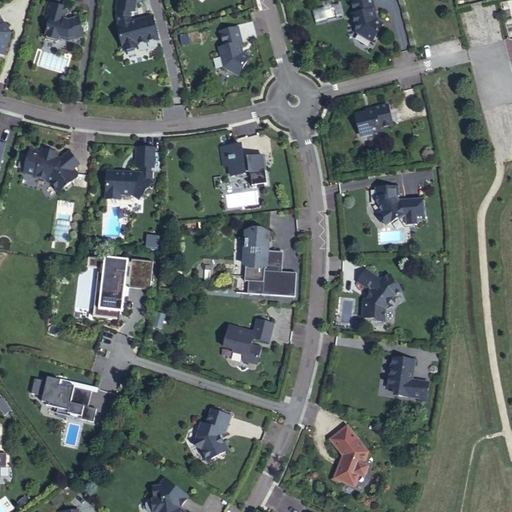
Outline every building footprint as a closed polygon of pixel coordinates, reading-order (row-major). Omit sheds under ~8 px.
[(119,26),(117,26),(123,49),(126,51),(135,49),(137,46),(137,45),(158,39),(152,17),(131,23),(129,17),(131,14),(134,12),(136,0),(117,0),(116,10),(118,11),(117,17),(119,26)] [(373,10),(375,9),(373,0),(350,0),(354,14),(352,14),(357,34),(372,43),(383,24),(376,19),(373,10)] [(60,7),(47,3),(41,22),(48,25),(45,36),(46,39),(55,42),(58,40),(59,39),(68,41),(82,37),(83,33),(78,16),(69,18),(69,20),(65,20),(66,15),(68,14),(62,5),(60,7)] [(2,25),(4,24),(0,17),(0,54),(4,55),(10,34),(7,34),(2,25)] [(238,44),(242,43),(238,28),(220,32),(224,47),(219,48),(224,67),(238,76),(249,57),(242,54),(240,54),(238,44)] [(380,129),(393,125),(388,105),(374,109),(374,110),(355,115),(360,134),(363,136),(381,132),(380,129)] [(243,144),(226,146),(228,165),(232,164),(233,175),(247,174),(246,172),(252,171),(253,185),(268,184),(265,156),(250,158),(250,159),(245,160),(243,144)] [(150,181),(150,171),(151,168),(154,168),(154,149),(137,148),(136,173),(126,173),(126,175),(121,175),(121,173),(107,172),(107,177),(109,181),(107,182),(106,199),(120,200),(120,194),(133,195),(139,199),(152,183),(150,181)] [(60,159),(56,158),(51,156),(52,152),(43,149),(41,153),(30,150),(27,162),(25,169),(24,173),(49,180),(59,192),(78,176),(78,174),(74,169),(79,165),(69,152),(60,159)] [(27,162),(21,160),(19,167),(25,169),(27,162)] [(395,181),(377,182),(379,218),(405,217),(405,219),(425,218),(424,195),(396,197),(395,181)] [(146,246),(158,247),(160,233),(148,232),(146,246)] [(245,249),(247,249),(245,281),(264,283),(266,257),(268,258),(269,249),(263,249),(263,245),(270,234),(248,232),(247,241),(246,241),(245,249)] [(122,313),(126,253),(102,251),(97,311),(122,313)] [(394,284),(390,275),(380,279),(367,269),(358,281),(369,289),(365,297),(359,303),(359,307),(357,307),(357,319),(362,319),(367,322),(371,319),(374,322),(385,323),(386,310),(395,306),(392,293),(402,292),(399,286),(394,284)] [(154,324),(162,325),(165,312),(156,310),(154,324)] [(231,327),(228,348),(237,350),(237,353),(247,354),(248,356),(247,360),(262,363),(265,346),(255,344),(256,337),(272,339),(275,321),(259,318),(257,331),(231,327)] [(428,383),(412,380),(415,361),(393,358),(391,366),(387,389),(399,390),(399,396),(420,399),(426,400),(428,383)] [(93,415),(99,386),(47,374),(46,379),(34,376),(31,391),(44,394),(42,403),(93,415)] [(200,423),(195,438),(195,440),(194,444),(197,448),(200,449),(206,461),(228,450),(224,442),(222,443),(219,436),(221,431),(225,432),(230,416),(210,409),(205,425),(200,423)] [(335,451),(338,449),(344,456),(342,460),(343,460),(339,469),(338,469),(336,474),(334,475),(331,482),(338,485),(340,484),(343,486),(344,483),(355,487),(358,477),(363,480),(368,469),(362,467),(367,455),(350,431),(331,441),(335,451)] [(159,511),(197,511),(202,507),(178,488),(174,493),(174,495),(169,497),(172,502),(171,504),(165,503),(160,505),(159,511)]
